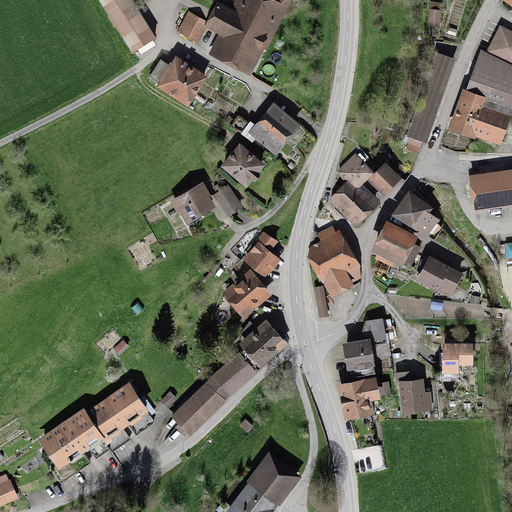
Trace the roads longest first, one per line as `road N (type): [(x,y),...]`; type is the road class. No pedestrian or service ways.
road 1 (secondary): [(346,0),(337,96),(296,263),(303,339)]
road 2 (unclassified): [(291,349),(160,462),(30,511)]
road 3 (residential): [(428,153),(366,236),(365,290),(353,317),(304,344)]
road 4 (tertiary): [(304,344),(340,451),(348,511)]
road 5 (unclassified): [(291,349),(313,444),(307,475),(283,511)]
road 6 (unclassified): [(490,0),(428,153)]
